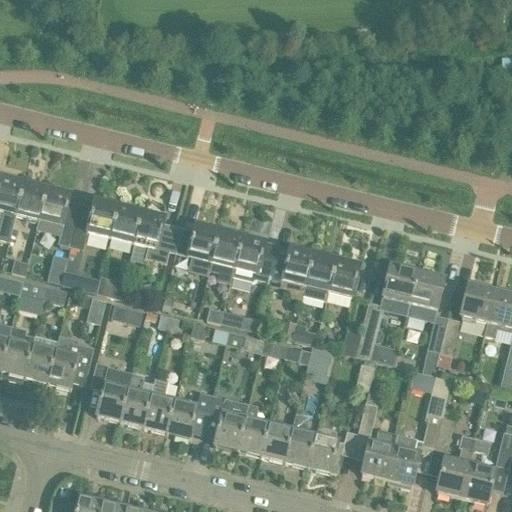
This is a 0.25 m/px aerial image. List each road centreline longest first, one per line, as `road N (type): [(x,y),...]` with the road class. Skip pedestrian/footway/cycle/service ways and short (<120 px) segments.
road 1 (residential): [(511,239),(0,112)]
road 2 (residential): [(305,511),(40,447)]
